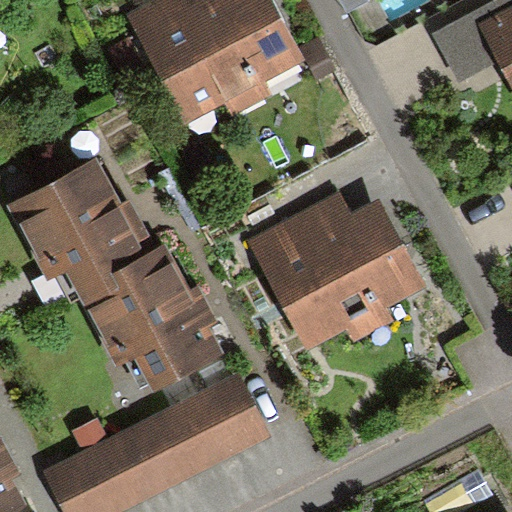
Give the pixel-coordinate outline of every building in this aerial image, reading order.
[(302,61),(272,0),(162,0),(132,15),(181,118),(302,61)] [(511,0),(491,0),(434,29),(458,76),(496,56),(511,87),(511,0)] [(97,165),(11,207),(59,305),(88,291),(145,263),(97,165)] [(423,287),(376,196),(346,211),(338,196),(248,243),(302,349),(423,287)] [(145,263),(88,291),(140,396),(218,358),(166,253),(145,263)] [(233,374),(46,469),(67,511),(114,511),(265,435),(233,374)] [(0,511),(2,511),(20,504),(0,464),(0,511)]
